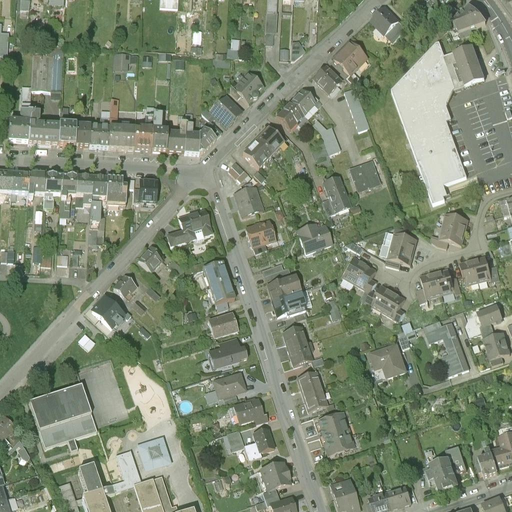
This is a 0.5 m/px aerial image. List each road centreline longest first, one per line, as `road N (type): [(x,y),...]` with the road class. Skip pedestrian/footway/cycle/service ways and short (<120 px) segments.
road 1 (residential): [(196,176),(217,197),(314,511)]
road 2 (residential): [(0,394),(196,176)]
road 3 (residential): [(196,176),(380,0)]
road 4 (residential): [(0,160),(196,176)]
road 5 (residential): [(409,284),(431,264),(480,250),(486,202),(511,193)]
